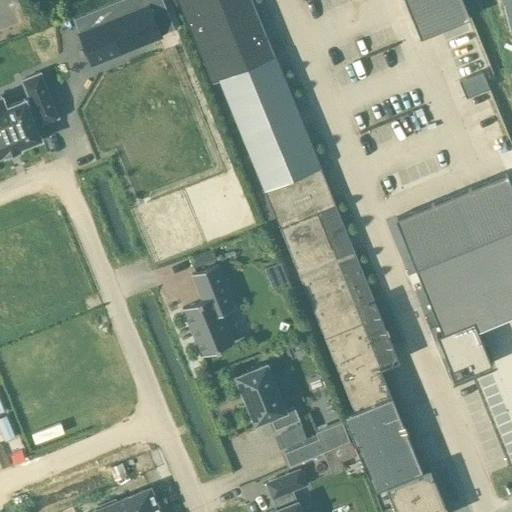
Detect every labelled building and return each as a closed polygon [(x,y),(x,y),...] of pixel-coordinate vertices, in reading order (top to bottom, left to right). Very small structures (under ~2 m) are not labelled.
[(252,0),(178,0),(211,82),(220,78),(276,58),(252,0)] [(462,0),(403,0),(419,37),(469,16),(462,0)] [(511,0),(501,0),(509,29),(511,28),(511,0)] [(80,33),(79,33),(91,63),(161,35),(161,34),(149,5),(80,33)] [(32,63),(48,56),(44,47),(56,41),(48,23),(13,39),(19,54),(27,50),(32,63)] [(276,58),(220,78),(315,314),(370,292),(276,58)] [(0,155),(3,154),(4,155),(19,149),(19,148),(40,139),(34,122),(38,121),(39,124),(58,117),(39,72),(21,80),(29,100),(25,101),(24,99),(5,107),(1,97),(0,96),(0,155)] [(506,172),(394,218),(415,268),(511,228),(511,185),(507,172),(506,172)] [(222,244),(229,262),(273,245),(266,226),(222,244)] [(511,228),(415,268),(417,273),(441,332),(436,334),(450,369),(451,369),(468,362),(472,371),(491,363),(478,331),(481,329),(510,316),(511,315),(511,228)] [(193,266),(213,258),(209,248),(189,256),(193,266)] [(234,308),(217,263),(192,273),(202,299),(182,307),(201,355),(233,343),(221,313),(234,308)] [(370,292),(315,314),(324,337),(361,323),(381,372),(399,365),(370,292)] [(361,323),(324,337),(354,411),(343,415),(373,490),(422,471),(381,372),(361,323)] [(256,422),(270,415),(276,428),(300,418),(294,404),(285,408),(266,364),(266,363),(264,363),(264,364),(237,375),(235,375),(236,377),(237,377),(254,421),(255,423),(256,422)] [(319,438),(285,452),(290,464),(335,445),(349,439),(342,421),(316,431),(319,438)] [(349,439),(335,445),(341,460),(355,454),(349,439)] [(422,471),(373,490),(381,509),(392,504),(395,511),(447,511),(429,468),(422,471)] [(301,511),(297,499),(295,500),(291,489),(305,484),(299,469),(266,482),(272,497),(274,496),(279,507),(267,511),(265,511),(301,511)] [(89,511),(159,511),(149,488),(117,501),(115,497),(99,504),(101,507),(89,511)]
